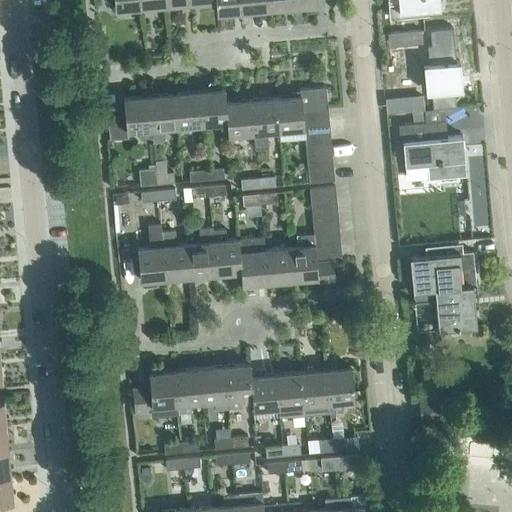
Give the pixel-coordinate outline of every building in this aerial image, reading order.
[(141,6),(140,0),(114,0),(115,8),(141,6)] [(242,10),(241,0),(215,0),(216,12),(242,10)] [(267,8),(266,0),(241,0),(242,10),(267,8)] [(398,1),(399,11),(440,7),(439,0),(388,0),(388,1),(398,1)] [(454,89),(458,88),(451,15),(429,17),(434,65),(430,65),(433,107),(455,105),(454,89)] [(302,109),(327,107),(326,85),(299,88),(300,89),(290,90),(290,95),(275,96),(278,129),(304,127),(303,121),(302,109)] [(225,101),(226,101),(225,88),(199,90),(202,123),(227,121),(225,101)] [(202,123),(199,90),(174,92),(177,125),(202,123)] [(177,125),(174,92),(149,94),(153,136),(153,141),(160,140),(164,138),(166,135),(165,126),(177,125)] [(153,136),(149,94),(123,97),(123,99),(106,100),(109,138),(127,136),(126,130),(139,128),(140,137),(153,136)] [(278,129),(275,96),(250,98),(253,131),(254,131),(255,147),(268,146),(266,130),(278,129)] [(250,98),(226,101),(225,101),(227,121),(228,134),(253,131),(250,98)] [(329,119),(327,107),(302,109),(303,121),(329,119)] [(330,131),(329,119),(303,121),(304,127),(304,133),(330,131)] [(459,158),(464,157),(462,134),(439,136),(438,119),(401,122),(405,163),(427,161),(428,178),(461,175),(459,158)] [(331,143),(330,131),(304,133),(306,145),(331,143)] [(332,155),(331,143),(306,145),(307,157),(332,155)] [(333,167),(332,155),(307,157),(308,169),(333,167)] [(157,182),(156,172),(155,166),(139,168),(140,184),(157,182)] [(224,176),(223,166),(206,167),(207,178),(224,176)] [(207,178),(206,167),(189,169),(190,179),(207,178)] [(334,179),(333,167),(308,169),(309,181),(334,179)] [(174,181),(173,170),(156,172),(157,182),(174,181)] [(275,184),(274,174),(257,176),(258,186),(275,184)] [(258,186),(257,176),(240,178),(241,188),(258,186)] [(226,192),(225,182),(208,184),(209,194),(226,192)] [(209,194),(208,184),(191,185),(191,195),(209,194)] [(310,187),(311,200),(336,197),(335,185),(310,187)] [(176,197),(175,187),(157,188),(158,198),(176,197)] [(158,198),(157,188),(141,189),(142,200),(158,198)] [(277,201),(276,190),(259,192),(260,202),(277,201)] [(260,202),(259,192),(242,193),(243,204),(260,202)] [(116,203),(129,202),(128,194),(115,195),(116,203)] [(337,209),(336,197),(311,200),(312,212),(337,209)] [(338,221),(337,209),(312,212),(313,223),(338,221)] [(339,233),(338,221),(313,223),(314,232),(314,235),(339,233)] [(161,229),(162,229),(161,222),(148,223),(149,245),(137,246),(140,279),(166,277),(161,229)] [(212,229),(213,229),(212,225),(199,226),(200,240),(188,242),(191,274),(216,272),(212,229)] [(191,274),(188,242),(176,243),(175,228),(162,229),(161,229),(166,277),(191,274)] [(239,250),(238,237),(226,238),(225,228),(213,229),(212,229),(216,272),(240,270),(241,270),(239,250)] [(316,260),(315,248),(314,235),(314,232),(300,233),(301,244),(289,245),(292,278),(318,276),(318,281),(335,280),(333,258),(316,260)] [(340,245),(339,233),(314,235),(315,248),(340,245)] [(263,235),(238,237),(239,250),(241,270),(240,270),(242,283),(267,280),(264,248),(263,235)] [(473,249),(459,251),(458,242),(425,245),(426,254),(410,255),(414,302),(435,300),(438,328),(476,325),(474,304),(470,305),(469,284),(476,284),(473,249)] [(292,278),(289,245),(264,248),(267,280),(292,278)] [(341,257),(340,245),(315,248),(316,260),(333,258),(341,257)] [(250,375),(251,375),(250,362),(224,364),(228,407),(241,406),(240,396),(252,395),(250,375)] [(228,407),(224,364),(199,367),(202,399),(214,398),(215,409),(228,407)] [(351,365),(326,368),(329,400),(329,410),(343,409),(342,399),(354,398),(351,365)] [(202,399),(199,367),(174,369),(178,412),(191,411),(190,401),(202,399)] [(329,400),(326,368),(301,370),(304,413),(329,410),(329,400)] [(178,412),(174,369),(149,371),(150,384),(132,386),(134,411),(152,409),(152,404),(164,403),(165,414),(178,412)] [(304,413),(301,370),(276,372),(278,405),(279,405),(280,415),(304,413)] [(278,405),(276,372),(251,375),(250,375),(252,395),(253,408),(278,405)] [(452,417),(450,393),(418,396),(420,419),(452,417)] [(0,451),(8,451),(6,426),(0,426),(0,451)] [(249,444),(248,434),(231,436),(232,446),(249,444)] [(357,434),(332,437),(333,449),(358,447),(357,434)] [(232,446),(231,436),(214,437),(215,447),(232,446)] [(333,449),(332,437),(319,438),(320,450),(333,449)] [(199,449),(198,438),(181,440),(182,450),(199,449)] [(182,450),(181,440),(163,442),(164,452),(182,450)] [(301,452),(299,442),(282,444),(283,454),(301,452)] [(283,454),(282,444),(265,445),(266,456),(283,454)] [(249,460),(249,450),(232,451),(233,462),(249,460)] [(0,476),(11,476),(8,451),(0,451),(0,476)] [(233,462),(232,451),(215,453),(216,463),(233,462)] [(360,465),(359,453),(334,455),(335,468),(360,465)] [(200,465),(199,454),(182,456),(183,467),(200,465)] [(335,468),(334,455),(320,456),(321,469),(335,468)] [(183,467),(182,456),(165,458),(166,468),(183,467)] [(301,469),(301,458),(283,460),(284,470),(301,469)] [(284,470),(283,460),(267,461),(268,472),(284,470)] [(0,502),(13,502),(11,476),(0,476),(0,502)] [(263,511),(263,503),(262,490),(236,493),(237,511),(263,511)] [(237,511),(236,493),(223,494),(223,504),(212,505),(212,511),(237,511)] [(350,495),(337,496),(338,511),(364,511),(364,504),(351,505),(350,495)] [(338,511),(337,496),(324,497),(325,507),(313,509),(313,511),(338,511)] [(313,511),(313,509),(301,510),(300,500),(287,501),(288,511),(313,511)] [(288,511),(287,501),(263,503),(263,511),(288,511)]
